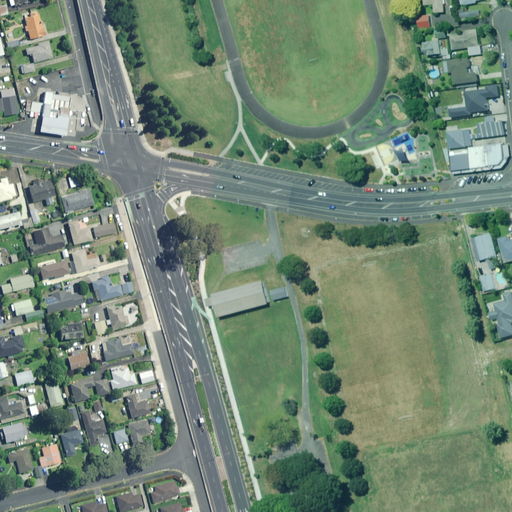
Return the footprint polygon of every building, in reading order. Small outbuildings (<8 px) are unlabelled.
[(426,0),(427,6),(434,5),(436,14),(445,13),(443,0),(426,0)] [(482,15),(480,9),(460,14),(461,20),(472,17),(482,15)] [(39,15),(25,18),(30,39),(44,36),(39,15)] [(431,28),(430,16),(418,17),(419,29),(431,28)] [(481,55),(478,30),(467,32),(468,33),(451,36),(453,51),(469,48),(471,57),(481,55)] [(18,40),(6,44),(8,51),(20,47),(18,40)] [(425,44),(427,57),(434,56),(434,58),(450,56),(448,48),(442,50),(441,41),(425,44)] [(50,42),(27,48),(29,55),(32,54),(35,63),(54,57),(50,42)] [(472,74),(470,59),(445,62),(447,74),(455,73),(456,85),(479,82),(478,73),(472,74)] [(33,64),(21,67),(23,75),(35,71),(33,64)] [(0,112),(3,112),(4,117),(18,115),(14,89),(0,92),(1,99),(0,98),(0,112)] [(473,96),(475,113),(489,111),(487,101),(490,101),(489,89),(473,91),(473,96)] [(48,90),(46,103),(34,101),(33,112),(44,114),(43,115),(70,119),(72,97),(56,95),(56,91),(48,90)] [(475,113),(473,96),(467,97),(469,109),(453,111),(454,120),(472,118),(471,114),(475,113)] [(70,119),(43,115),(42,131),(68,134),(70,119)] [(506,120),(482,123),(483,134),(475,134),(476,138),(508,135),(506,120)] [(471,129),(448,132),(450,148),(473,146),(471,129)] [(471,153),(449,156),(452,173),(501,166),(507,159),(505,143),(470,148),(471,153)] [(77,176),(69,178),(71,187),(80,185),(77,176)] [(0,200),(16,197),(12,183),(9,184),(7,177),(0,178),(1,181),(0,181),(0,200)] [(32,200),(44,197),(46,205),(56,202),(53,191),(51,180),(29,185),(32,200)] [(89,188),(61,195),(65,212),(93,205),(89,188)] [(37,208),(30,210),(33,222),(40,220),(37,208)] [(18,212),(0,217),(0,229),(0,230),(22,224),(18,212)] [(32,226),(30,217),(23,219),(25,228),(32,226)] [(68,223),(74,244),(92,239),(89,227),(79,229),(77,221),(68,223)] [(113,222),(95,227),(98,237),(116,232),(113,222)] [(30,245),(33,255),(65,246),(61,233),(51,236),(48,226),(34,230),(37,243),(30,245)] [(492,234),(474,239),(480,261),(487,259),(490,269),(500,267),(492,234)] [(511,236),(500,240),(506,265),(511,263),(511,236)] [(98,257),(88,260),(85,249),(72,252),(77,272),(101,266),(98,257)] [(66,258),(39,266),(43,278),(54,275),(55,277),(70,273),(66,258)] [(31,275),(10,280),(10,284),(1,286),(3,294),(34,287),(31,275)] [(91,279),(97,302),(123,295),(120,284),(111,286),(108,275),(91,279)] [(492,275),(480,278),(484,294),(496,290),(492,275)] [(263,281),(214,294),(215,296),(207,299),(209,307),(217,305),(220,317),(270,304),(263,281)] [(132,282),(123,284),(125,293),(134,291),(132,282)] [(288,287),(271,292),(273,301),(290,297),(288,287)] [(82,294),(73,296),(72,292),(67,293),(66,289),(53,293),(55,297),(45,300),(49,312),(85,302),(82,294)] [(511,323),(511,321),(511,320),(511,294),(504,296),(506,303),(495,305),(497,313),(491,314),(493,322),(498,321),(502,339),(511,336),(511,323)] [(26,322),(44,318),(42,310),(34,312),(31,300),(10,305),(12,311),(14,310),(15,316),(24,314),(26,322)] [(122,302),(106,307),(113,329),(128,324),(122,302)] [(106,333),(104,322),(95,324),(97,335),(106,333)] [(15,336),(21,335),(38,331),(36,324),(13,329),(15,336)] [(83,324),(62,326),(63,340),(84,338),(83,324)] [(21,335),(15,336),(15,338),(4,340),(3,338),(0,338),(0,358),(25,352),(23,343),(29,341),(28,336),(22,338),(21,335)] [(132,343),(120,346),(118,337),(105,341),(108,350),(103,351),(105,361),(135,353),(132,343)] [(87,351),(68,356),(71,370),(91,366),(87,351)] [(0,362),(0,379),(9,377),(4,361),(0,362)] [(134,371),(132,371),(130,365),(121,367),(121,365),(111,367),(117,389),(137,384),(134,371)] [(152,370),(139,373),(142,384),(154,380),(152,370)] [(30,371),(14,375),(17,388),(33,384),(30,371)] [(105,373),(68,382),(74,404),(89,399),(86,388),(93,386),(96,396),(110,392),(105,373)] [(57,380),(44,384),(51,409),(64,405),(57,380)] [(119,393),(110,396),(112,403),(121,400),(119,393)] [(137,394),(126,397),(131,419),(151,414),(148,401),(139,403),(137,394)] [(34,396),(27,398),(30,406),(36,404),(34,396)] [(0,399),(0,420),(24,414),(21,403),(9,406),(7,398),(0,399)] [(99,402),(93,403),(95,413),(102,412),(99,402)] [(42,404),(29,408),(31,416),(44,413),(42,404)] [(76,408),(68,410),(71,422),(79,420),(76,408)] [(102,420),(95,422),(93,412),(89,413),(89,411),(81,413),(90,448),(98,446),(95,436),(105,434),(102,420)] [(144,446),(141,435),(153,432),(149,418),(127,424),(134,448),(144,446)] [(25,439),(24,436),(27,435),(25,426),(22,427),(21,423),(2,428),(5,443),(25,439)] [(113,433),(117,445),(128,443),(125,430),(113,433)] [(65,452),(76,449),(75,446),(82,444),(79,431),(61,435),(65,452)] [(60,464),(56,445),(41,448),(43,458),(39,459),(41,468),(60,464)] [(30,457),(28,449),(6,455),(8,464),(16,462),(19,474),(33,471),(30,457)] [(42,477),(41,468),(34,470),(36,479),(42,477)] [(153,504),(173,499),(173,497),(178,495),(175,482),(155,487),(156,492),(150,493),(153,504)] [(132,498),(131,493),(115,498),(119,511),(124,511),(143,506),(140,495),(132,498)] [(98,507),(97,502),(80,506),(81,511),(107,511),(105,505),(98,507)] [(183,511),(181,503),(160,508),(160,511),(183,511)]
